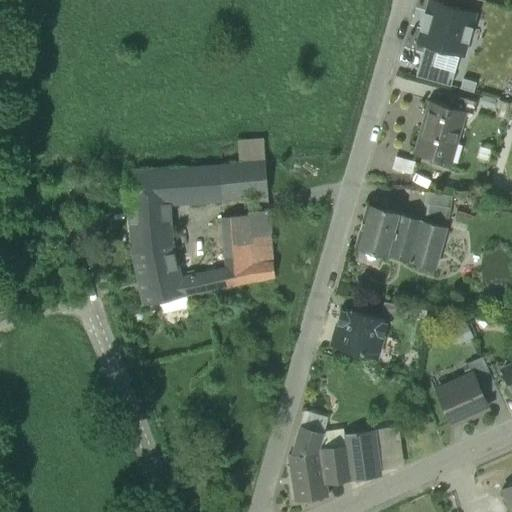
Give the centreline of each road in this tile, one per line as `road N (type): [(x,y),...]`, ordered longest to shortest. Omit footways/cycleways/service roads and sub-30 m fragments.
road 1 (residential): [(259,511),(402,0)]
road 2 (residential): [(167,511),(82,300)]
road 3 (residential): [(335,511),(511,432)]
